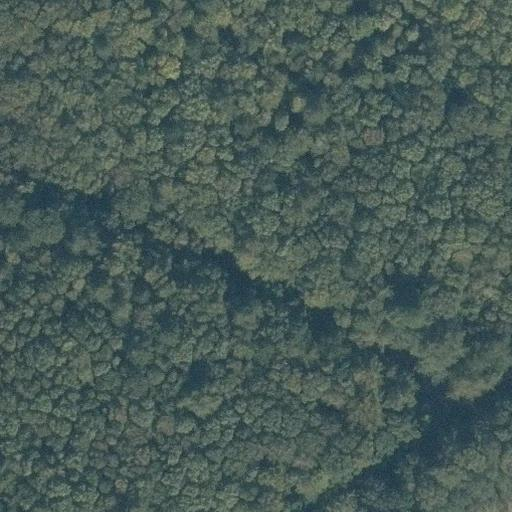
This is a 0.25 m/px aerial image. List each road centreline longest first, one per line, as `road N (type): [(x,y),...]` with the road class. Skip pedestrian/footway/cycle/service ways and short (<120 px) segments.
road 1 (unclassified): [(452,401),(437,377),(377,338),(0,124)]
road 2 (unclassified): [(277,511),(452,401)]
